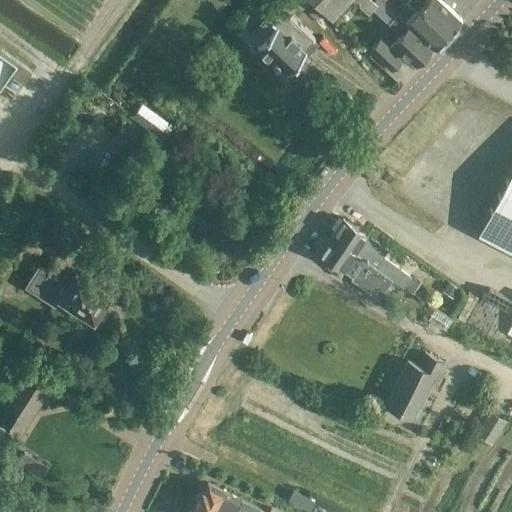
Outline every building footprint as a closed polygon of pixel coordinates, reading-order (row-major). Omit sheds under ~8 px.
[(348,0),(352,0),(357,5),(361,0),(312,0),(331,18),(348,0)] [(367,14),(377,5),(371,0),(361,0),(357,5),(367,14)] [(405,0),(416,9),(405,21),(432,47),(433,48),(461,19),(440,0),(405,0)] [(431,47),(404,21),(397,13),(387,23),(398,34),(390,41),(392,42),(389,46),(379,37),(369,48),(372,51),(390,69),(401,58),(400,57),(403,53),(414,64),(416,62),(421,62),(425,58),(425,53),(431,47)] [(278,22),(250,51),(279,79),(306,50),(278,22)] [(0,79),(6,71),(22,83),(31,71),(14,59),(0,49),(0,79)] [(511,166),(477,233),(511,250),(511,166)] [(330,237),(391,278),(402,285),(410,274),(383,255),(386,250),(366,237),(367,236),(343,217),(330,237)] [(319,254),(351,276),(350,278),(377,297),(391,278),(330,237),(319,254)] [(92,318),(99,307),(103,309),(110,298),(107,296),(108,294),(73,271),(69,277),(64,274),(62,276),(50,267),(48,270),(38,264),(24,287),(55,306),(60,298),(92,318)] [(462,307),(457,315),(488,331),(492,322),(462,307)] [(385,405),(412,419),(434,376),(439,379),(448,363),(428,354),(422,366),(407,360),(385,405)] [(0,419),(21,433),(30,420),(51,386),(23,369),(0,406),(0,419)] [(492,440),(507,417),(490,406),(475,429),(492,440)] [(193,506),(204,511),(234,511),(236,508),(243,511),(263,511),(264,510),(210,481),(205,491),(201,490),(193,506)] [(309,509),(314,499),(292,488),(287,498),(309,509)]
